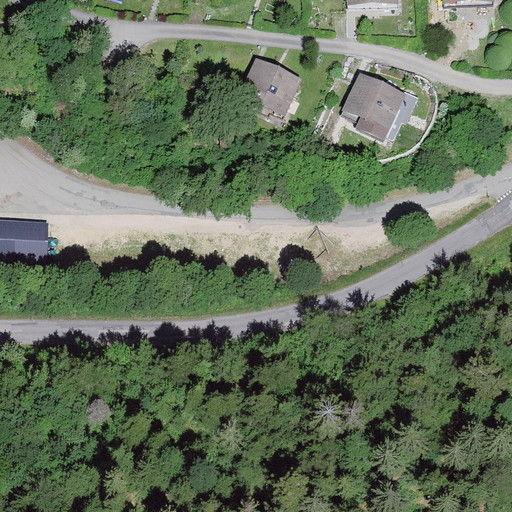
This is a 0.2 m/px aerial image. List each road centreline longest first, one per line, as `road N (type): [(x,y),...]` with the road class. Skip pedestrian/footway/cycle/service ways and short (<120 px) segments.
road 1 (residential): [(511,208),(346,301),(273,321),(202,332),(0,331)]
road 2 (residential): [(0,141),(52,183),(186,208),(361,212),(511,180)]
road 3 (residential): [(511,89),(324,45),(114,33),(16,0)]
